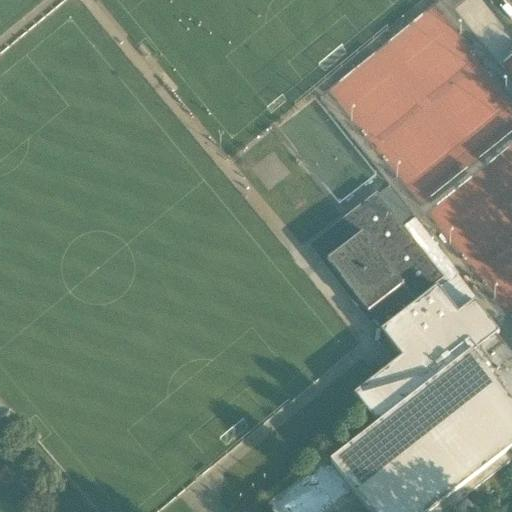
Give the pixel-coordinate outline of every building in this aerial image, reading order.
[(414,304),(443,281),(376,197),(330,233),(330,235),(344,252),(327,265),(373,324),(374,323),(378,329),(407,306),(408,307),(413,303),(414,304)] [(511,359),(496,339),(499,336),(474,304),(458,317),(437,290),(411,311),(408,307),(407,306),(378,329),(392,346),(403,360),(354,398),(377,429),(375,430),(330,465),(366,511),(448,511),(465,500),(506,467),(498,457),(511,446),(511,359)] [(0,419),(10,411),(0,398),(0,419)] [(511,446),(498,457),(506,467),(511,462),(511,446)] [(15,463),(5,473),(26,493),(36,482),(15,463)] [(322,471),(270,501),(276,511),(329,511),(342,505),(322,471)] [(467,498),(476,510),(490,500),(481,488),(467,498)] [(465,500),(448,511),(471,511),(473,511),(465,500)]
